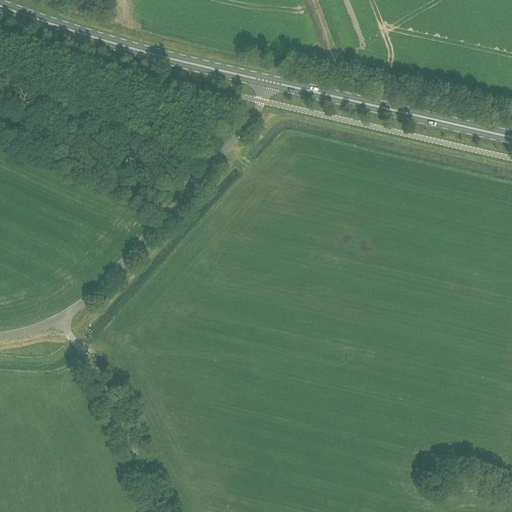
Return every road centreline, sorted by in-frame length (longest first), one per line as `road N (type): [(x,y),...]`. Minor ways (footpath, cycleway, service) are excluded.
road 1 (unclassified): [(0,336),(50,323),(89,298),(241,131),(267,81)]
road 2 (primary): [(267,81),(0,5)]
road 3 (primary): [(511,137),(267,81)]
